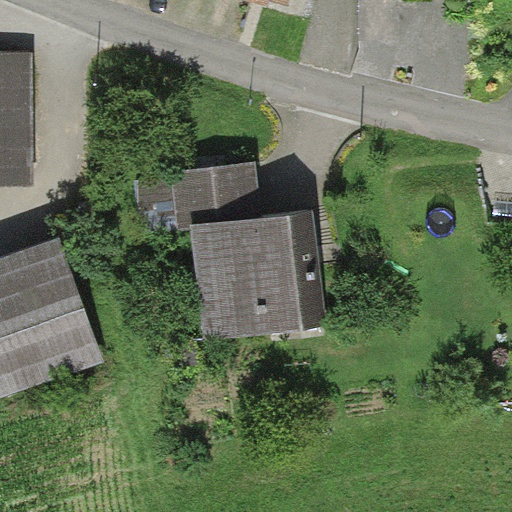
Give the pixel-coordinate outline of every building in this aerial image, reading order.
[(291,0),(242,0),(288,13),(291,0)] [(0,188),(32,188),(32,54),(0,54),(0,188)] [(265,221),(257,162),(173,173),(173,179),(136,183),(143,235),(178,231),(179,237),(193,235),(193,230),(265,221)] [(265,221),(193,230),(193,235),(206,341),(328,326),(319,256),(314,215),(265,221)] [(60,241),(0,262),(0,400),(104,363),(60,241)]
